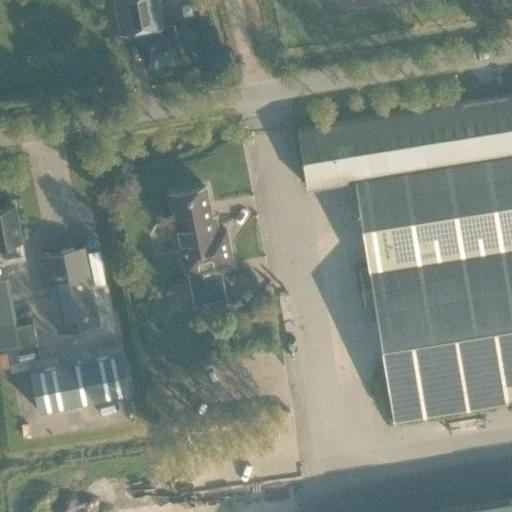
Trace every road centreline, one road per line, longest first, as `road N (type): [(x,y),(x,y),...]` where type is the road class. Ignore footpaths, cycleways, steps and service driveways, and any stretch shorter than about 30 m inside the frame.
road 1 (unclassified): [(0,137),(511,50)]
road 2 (unknown): [(265,91),(346,425),(371,446),(395,450),(511,434)]
